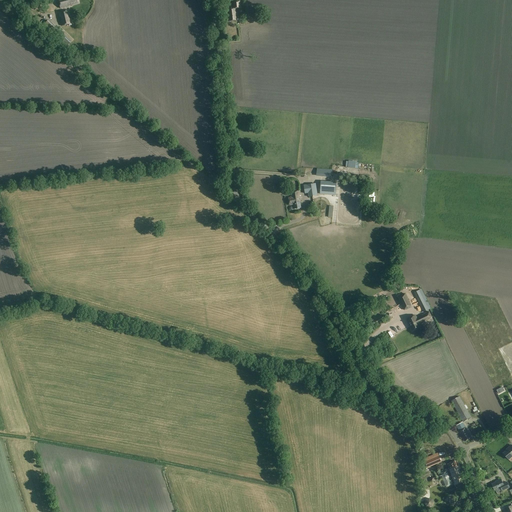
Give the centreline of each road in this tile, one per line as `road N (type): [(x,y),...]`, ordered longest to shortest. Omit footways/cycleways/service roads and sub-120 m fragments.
road 1 (unclassified): [(462,450),(439,418),(392,390),(241,205),(214,0)]
road 2 (track): [(241,205),(0,2)]
